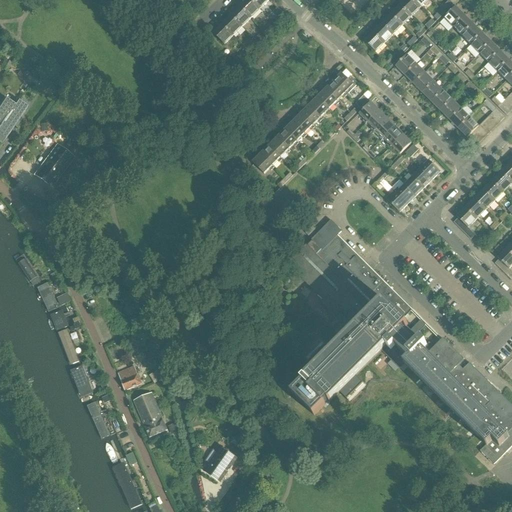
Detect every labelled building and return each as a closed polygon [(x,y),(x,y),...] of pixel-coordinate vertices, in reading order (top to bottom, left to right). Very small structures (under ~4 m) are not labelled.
[(191,7),(194,10),(201,3),(198,0),(191,7)] [(250,0),(246,0),(240,7),(251,18),(260,9),(250,0)] [(269,0),(250,0),(260,9),(269,0)] [(411,0),(405,0),(400,6),(411,17),(420,8),(411,0)] [(411,0),(420,8),(428,0),(411,0)] [(440,9),(441,10),(444,14),(453,5),(449,0),(440,9)] [(400,6),(391,15),(402,26),(411,17),(400,6)] [(240,7),(231,16),(242,27),(251,18),(240,7)] [(444,18),(453,28),(464,16),(455,7),(444,18)] [(434,17),(437,21),(444,14),(441,10),(434,17)] [(272,21),(276,25),(285,16),(283,14),(280,11),(271,21),(272,21)] [(391,15),(382,24),(393,35),(402,26),(391,15)] [(231,16),(222,25),(234,36),(242,27),(231,16)] [(453,28),(462,36),(473,25),(464,16),(453,28)] [(425,26),(428,30),(435,23),(432,19),(425,26)] [(276,25),(272,21),(265,28),(267,30),(269,31),(276,25)] [(382,24),(374,32),(385,43),(393,35),(382,24)] [(234,36),(222,25),(213,34),(225,45),(234,36)] [(462,36),(471,45),(482,34),(473,25),(462,36)] [(416,35),(419,38),(426,32),(423,28),(416,35)] [(259,39),(260,40),(267,34),(265,32),(263,30),(256,37),(259,39)] [(385,43),(374,32),(364,42),(376,53),(385,43)] [(471,45),(480,54),(491,43),(482,34),(471,45)] [(429,38),(436,45),(439,42),(432,35),(429,38)] [(407,44),(411,47),(417,41),(414,37),(407,44)] [(431,45),(424,38),(421,41),(428,48),(431,45)] [(250,48),(251,49),(258,42),(256,41),(254,39),(248,46),(250,48)] [(480,54),(489,63),(500,52),(491,43),(480,54)] [(438,47),(445,54),(448,51),(441,44),(438,47)] [(398,53),(402,56),(408,50),(405,46),(398,53)] [(440,54),(433,47),(430,50),(437,57),(440,54)] [(241,57),(242,58),(249,51),(248,50),(245,48),(239,55),(241,57)] [(489,63),(498,72),(509,60),(500,52),(489,63)] [(447,56),(454,63),(457,60),(450,53),(447,56)] [(386,63),(390,68),(400,58),(395,54),(386,63)] [(396,67),(405,76),(416,64),(407,55),(396,67)] [(449,63),(442,56),(439,59),(446,66),(449,63)] [(12,63),(7,61),(7,60),(1,69),(6,72),(12,63)] [(498,72),(506,81),(511,75),(511,63),(509,60),(498,72)] [(456,65),(463,72),(466,68),(459,62),(456,65)] [(405,76),(413,85),(425,73),(416,64),(405,76)] [(458,71),(451,65),(448,68),(454,75),(458,71)] [(465,74),(472,81),(475,77),(468,70),(465,74)] [(413,85),(422,94),(434,82),(425,73),(413,85)] [(467,80),(460,73),(457,77),(463,84),(467,80)] [(30,84),(31,83),(34,78),(29,74),(27,77),(25,81),(30,84)] [(341,74),(334,82),(347,95),(358,84),(358,85),(359,85),(351,77),(350,77),(351,78),(348,80),(341,74)] [(34,78),(31,83),(37,87),(41,82),(34,78)] [(473,83),(480,89),(484,86),(477,79),(473,83)] [(334,82),(326,89),(337,101),(342,97),(344,99),(347,95),(334,82)] [(422,94),(431,103),(443,91),(434,82),(422,94)] [(476,89),(469,82),(465,86),(472,93),(476,89)] [(482,91),(489,98),(493,95),(486,88),(482,91)] [(326,89),(318,97),(329,109),(334,105),(336,107),(339,103),(337,101),(326,89)] [(431,103),(440,111),(451,100),(443,91),(431,103)] [(485,98),(478,91),(474,95),(481,102),(485,98)] [(368,100),(363,96),(355,104),(360,109),(368,100)] [(318,97),(310,106),(321,118),(326,113),(327,115),(331,111),(329,109),(318,97)] [(491,100),(498,108),(502,104),(495,97),(491,100)] [(511,104),(507,99),(502,103),(511,112),(511,110),(511,104)] [(0,127),(14,106),(13,107),(5,101),(5,100),(0,106),(0,127)] [(440,111),(449,120),(460,109),(451,100),(440,111)] [(483,104),(493,113),(496,110),(487,100),(483,104)] [(14,106),(0,127),(0,136),(4,140),(5,140),(14,127),(16,128),(15,128),(16,129),(23,119),(22,119),(20,118),(27,109),(26,108),(26,109),(17,103),(18,103),(17,102),(14,107),(14,106)] [(365,125),(367,123),(379,111),(370,103),(359,114),(364,120),(362,121),(365,125)] [(502,103),(502,104),(498,108),(507,116),(511,112),(502,103)] [(310,106),(301,114),(313,126),(318,121),(319,123),(323,119),(321,118),(310,106)] [(449,120),(458,129),(469,118),(460,109),(449,120)] [(493,113),(492,114),(500,122),(505,118),(496,110),(493,113)] [(373,133),(375,131),(387,119),(379,111),(367,123),(372,128),(370,129),(373,133)] [(301,114),(293,122),(305,134),(310,129),(311,131),(315,127),(313,126),(301,114)] [(492,114),(488,118),(496,127),(500,122),(492,114)] [(467,139),(471,135),(475,131),(479,127),(469,118),(458,129),(467,139)] [(488,118),(483,122),(492,131),(496,127),(488,118)] [(381,141),(383,139),(395,127),(387,119),(375,131),(380,136),(378,138),(381,141)] [(293,122),(285,130),(297,142),(301,137),(303,139),(307,135),(305,134),(293,122)] [(483,122),(479,127),(488,135),(492,131),(483,122)] [(386,146),(390,149),(403,135),(395,127),(383,139),(388,144),(386,146)] [(479,127),(475,131),(483,139),(488,135),(479,127)] [(285,130),(277,138),(289,150),(293,145),(295,147),(299,144),(297,142),(285,130)] [(475,131),(471,135),(479,144),(483,139),(475,131)] [(357,133),(355,135),(352,138),(357,143),(360,140),(358,138),(360,136),(357,133)] [(403,135),(390,149),(392,152),(394,150),(399,155),(411,143),(403,135)] [(277,138),(269,146),(281,158),(285,153),(287,155),(291,152),(289,150),(277,138)] [(34,176),(51,188),(74,158),(57,145),(47,159),(34,176)] [(418,150),(414,146),(413,145),(405,154),(410,159),(418,150)] [(269,146),(261,154),(273,166),(277,161),(279,163),(282,160),(281,158),(269,146)] [(273,166),(261,154),(252,163),(264,174),(269,169),(271,171),(274,168),(273,166)] [(402,156),(397,162),(400,164),(405,159),(402,156)] [(418,167),(420,169),(432,181),(440,172),(428,161),(423,166),(421,164),(418,167)] [(382,162),(380,164),(379,165),(384,170),(387,168),(382,162)] [(400,164),(397,162),(392,167),(395,170),(400,164)] [(511,165),(510,164),(501,173),(511,183),(511,165)] [(410,175),(412,177),(424,189),(432,181),(420,169),(415,174),(413,172),(410,175)] [(511,183),(501,173),(493,181),(504,193),(511,184),(511,183)] [(402,183),(404,185),(416,197),(424,189),(412,177),(407,182),(405,180),(402,183)] [(493,181),(484,190),(495,202),(504,193),(493,181)] [(397,188),(394,191),(408,205),(416,197),(404,185),(399,190),(397,188)] [(484,190),(475,199),(486,211),(495,202),(484,190)] [(408,205),(394,191),(391,194),(393,196),(388,201),(399,213),(408,205)] [(475,199),(466,208),(477,219),(486,211),(475,199)] [(458,219),(466,227),(468,229),(468,228),(477,219),(466,208),(457,217),(458,219)] [(499,219),(502,223),(509,216),(506,213),(499,219)] [(454,223),(462,231),(466,227),(458,219),(454,223)] [(424,347),(427,345),(421,339),(421,340),(419,338),(421,336),(422,334),(422,331),(422,329),(422,326),(421,324),(419,322),(421,320),(416,315),(414,316),(409,312),(412,310),(388,286),(388,287),(355,254),(354,254),(352,251),(341,240),(340,242),(336,237),(342,231),(331,220),(311,240),(312,241),(307,246),(308,246),(289,264),(323,300),(320,303),(325,308),(324,309),(333,318),(340,310),(357,327),(307,377),(305,378),(302,381),(303,383),(295,394),(316,415),(325,404),(324,403),(327,400),(329,402),(330,400),(335,396),(341,402),(357,387),(350,380),(380,350),(399,369),(405,364),(486,445),(482,451),(496,465),(503,455),(506,452),(511,446),(511,405),(500,393),(499,395),(496,392),(497,391),(469,363),(462,370),(458,366),(464,360),(443,339),(429,352),(424,347)] [(490,228),(493,231),(493,232),(500,225),(497,221),(490,228)] [(466,227),(462,231),(471,240),(475,235),(468,228),(468,229),(466,227)] [(20,247),(32,264),(35,265),(38,263),(38,260),(26,243),(23,243),(20,245),(20,247)] [(499,260),(507,268),(509,270),(511,266),(511,253),(507,249),(498,259),(499,260)] [(495,264),(503,272),(507,268),(499,260),(495,264)] [(507,268),(503,272),(511,281),(511,280),(511,272),(509,270),(507,268)] [(44,282),(53,301),(56,302),(59,300),(60,298),(50,279),(47,278),(44,280),(44,282)] [(71,302),(68,296),(63,299),(65,304),(71,302)] [(57,308),(65,327),(67,328),(70,327),(71,325),(63,305),(60,304),(58,305),(57,308)] [(68,334),(75,354),(78,355),(80,354),(82,352),(74,332),(72,331),(69,332),(68,334)] [(146,354),(138,359),(143,367),(143,366),(144,368),(151,363),(150,360),(146,354)] [(78,363),(86,383),(89,384),(92,382),(93,380),(85,360),(82,359),(80,360),(78,363)] [(120,381),(124,391),(141,385),(134,367),(118,374),(121,381),(120,381)] [(161,379),(157,372),(149,376),(154,383),(161,379)] [(134,402),(142,420),(160,412),(152,394),(134,402)] [(95,403),(103,422),(105,423),(108,422),(109,419),(101,400),(98,399),(96,400),(95,403)] [(160,412),(142,420),(149,438),(167,430),(160,412)] [(245,437),(237,432),(229,436),(229,444),(236,449),(244,446),(245,437)] [(204,471),(220,483),(237,458),(221,447),(219,445),(217,448),(219,449),(204,471)] [(133,454),(130,455),(127,456),(132,466),(135,465),(137,464),(133,454)] [(133,494),(136,495),(139,494),(140,491),(131,472),(128,471),(126,472),(125,475),(133,494)]
